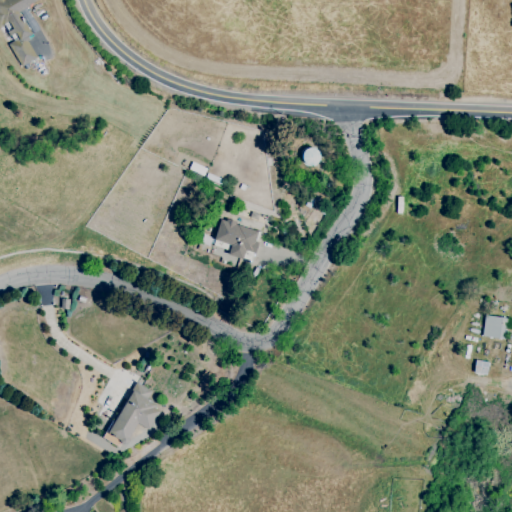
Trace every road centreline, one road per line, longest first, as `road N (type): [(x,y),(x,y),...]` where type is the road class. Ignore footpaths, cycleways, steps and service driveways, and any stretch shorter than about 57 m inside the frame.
road 1 (secondary): [(84,0),(128,56),(215,95),(511,113)]
road 2 (residential): [(0,282),(62,273),(261,342)]
road 3 (residential): [(261,342),(277,333),(337,219),(352,173),(342,108)]
